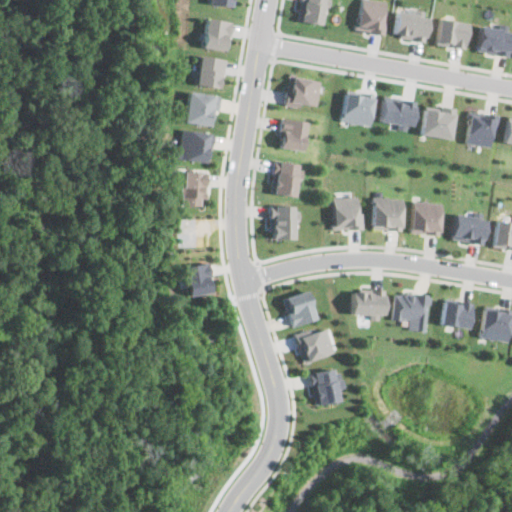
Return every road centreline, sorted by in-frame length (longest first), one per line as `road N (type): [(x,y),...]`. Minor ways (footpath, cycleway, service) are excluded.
road 1 (residential): [(266,0),(236,246),(277,426),(268,455),(228,511)]
road 2 (residential): [(511,280),(387,258),(244,279)]
road 3 (residential): [(511,88),(259,43)]
